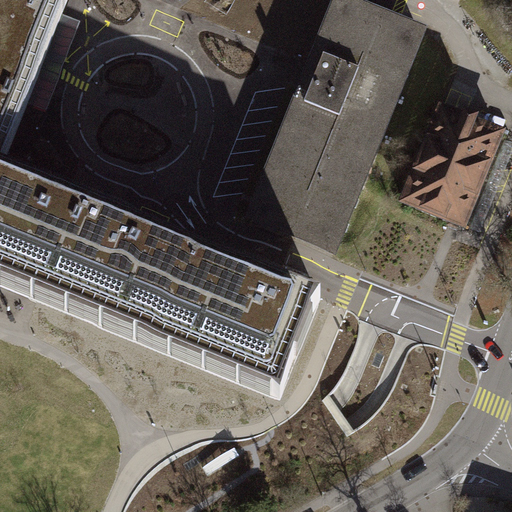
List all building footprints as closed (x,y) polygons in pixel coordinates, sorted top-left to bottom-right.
[(0,0),(0,173),(2,174),(30,102),(49,55),(66,15),(71,0),(0,0)] [(421,36),(340,3),(252,222),(333,255),(421,36)] [(82,22),(66,15),(30,102),(48,111),(82,22)] [(464,121),(442,112),(405,204),(464,228),(501,136),(476,126),(478,121),(466,116),(464,121)] [(0,289),(37,304),(275,400),(281,403),(321,302),(2,174),(0,173),(0,289)]
